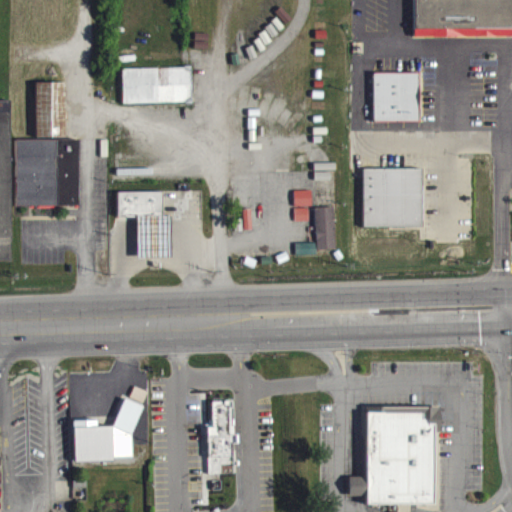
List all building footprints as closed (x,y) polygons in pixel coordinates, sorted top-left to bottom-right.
[(511,0),(410,0),(411,36),(511,35),(511,0)] [(370,70),(421,70),(421,119),(372,120),(370,70)] [(124,112),(193,111),(192,76),(123,77),(124,112)] [(263,116),(270,119),(277,101),(270,99),(263,116)] [(268,128),(276,133),(278,130),(294,139),(298,132),(291,128),(296,120),(288,116),(291,110),(282,105),(268,128)] [(10,109),(0,108),(0,269),(12,270),(10,109)] [(361,168),(361,225),(420,224),(419,167),(361,168)] [(313,215),(312,199),(295,199),(296,229),(310,229),(309,215),(313,215)] [(171,224),(163,224),(162,200),(118,200),(118,226),(138,226),(138,265),(172,265),(171,224)] [(297,264),(318,264),(317,258),(336,257),(335,215),(316,216),(317,251),(296,252),(297,264)] [(202,399),(206,472),(232,471),(228,398),(202,399)] [(359,502),(359,493),(345,493),(345,473),(359,473),(359,408),(371,408),(371,403),(434,403),(434,427),(429,427),(429,502),(359,502)] [(76,470),(134,467),(133,444),(143,413),(125,407),(115,434),(98,435),(98,428),(74,429),(76,470)]
